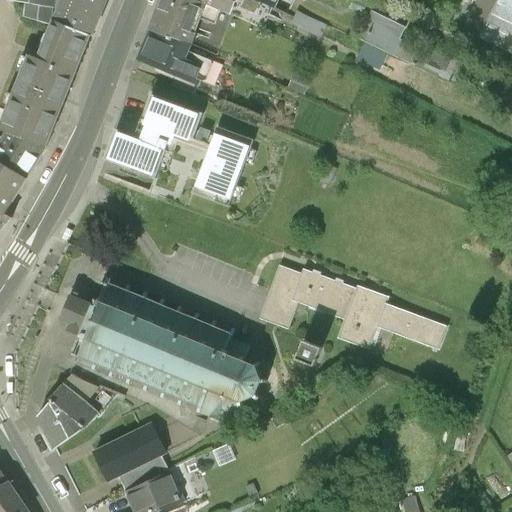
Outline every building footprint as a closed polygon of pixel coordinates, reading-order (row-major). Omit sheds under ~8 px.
[(54,0),(9,0),(9,1),(28,4),(53,8),(54,0)] [(62,0),(54,20),(92,35),(106,0),(62,0)] [(203,5),(190,0),(164,0),(152,32),(169,39),(170,37),(189,45),(200,18),(214,23),(219,11),(203,5)] [(208,0),(208,1),(205,0),(203,5),(219,11),(230,15),(235,0),(208,0)] [(279,0),(257,0),(275,8),(279,0)] [(511,0),(480,0),(466,29),(511,52),(511,0)] [(53,8),(28,4),(27,17),(48,23),(53,8)] [(326,25),(297,12),(291,24),(320,38),(326,25)] [(389,19),(379,14),(365,43),(387,54),(390,55),(404,28),(388,21),(389,19)] [(54,20),(35,68),(73,83),(92,35),(54,20)] [(152,32),(139,62),(178,77),(178,76),(198,85),(206,66),(184,58),(189,45),(170,37),(169,39),(152,32)] [(387,54),(365,43),(357,58),(379,69),(387,54)] [(35,68),(25,64),(0,129),(0,130),(8,133),(10,134),(48,149),(73,83),(35,68)] [(204,114),(152,95),(136,137),(116,130),(105,160),(156,179),(172,137),(192,144),(204,114)] [(254,141),(218,127),(193,193),(229,207),(254,141)] [(10,134),(8,133),(0,143),(0,162),(28,180),(48,149),(10,134)] [(28,180),(0,162),(0,211),(6,215),(28,180)] [(0,233),(12,219),(6,215),(0,211),(0,233)] [(357,289),(304,269),(303,274),(281,265),(261,319),(289,330),(299,303),(345,321),(338,339),(370,350),(379,327),(438,350),(447,327),(387,305),(390,298),(358,286),(357,289)] [(161,305),(146,299),(149,294),(146,293),(143,298),(129,292),(131,287),(129,285),(126,291),(111,284),(113,279),(110,278),(108,283),(104,281),(103,284),(106,286),(100,302),(96,300),(95,303),(99,305),(98,307),(78,299),(80,294),(77,293),(75,297),(71,295),(70,298),(74,300),(66,319),(62,317),(61,320),(65,322),(63,326),(66,327),(68,323),(73,325),(72,327),(73,331),(78,334),(82,331),(83,330),(87,332),(86,334),(83,333),(82,336),(85,337),(78,353),(75,352),(74,355),(77,356),(75,361),(78,363),(80,357),(96,364),(94,369),(104,373),(106,368),(113,371),(111,376),(113,377),(116,372),(130,378),(128,383),(131,385),(133,379),(146,385),(144,390),(148,392),(150,386),(164,392),(162,398),(165,399),(167,393),(181,399),(179,405),(182,406),(184,401),(200,407),(197,412),(200,414),(201,413),(232,426),(239,407),(242,407),(242,401),(253,397),(257,401),(260,399),(256,395),(260,383),(266,383),(266,381),(261,380),(256,369),(260,365),(258,362),(254,366),(244,362),(251,347),(232,339),(235,330),(233,329),(230,334),(215,328),(217,323),(214,321),(212,327),(198,321),(200,315),(197,314),(195,319),(181,314),(183,308),(180,307),(178,312),(163,306),(166,301),(163,300),(161,305)] [(316,362),(321,344),(302,338),(296,355),(316,362)] [(72,377),(63,386),(77,400),(79,398),(88,407),(99,391),(72,377)] [(77,400),(63,386),(49,403),(51,405),(38,420),(55,453),(84,432),(85,433),(98,419),(87,408),(88,407),(79,398),(77,400)] [(152,425),(95,453),(109,482),(119,477),(126,492),(168,472),(170,471),(162,455),(166,453),(152,425)] [(168,472),(126,492),(136,511),(160,511),(182,502),(180,499),(182,498),(180,494),(179,495),(168,472)] [(24,511),(6,485),(0,488),(0,511),(24,511)]
